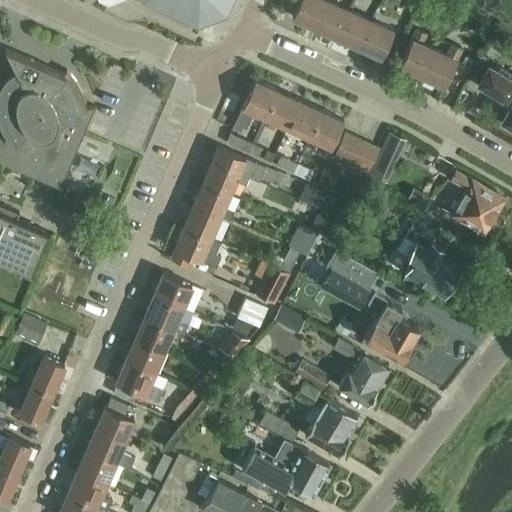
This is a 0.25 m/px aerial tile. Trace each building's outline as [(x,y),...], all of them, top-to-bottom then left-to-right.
[(140,0),(197,26),(226,14),(233,0),(140,0)] [(298,0),(291,15),(314,26),(325,0),(298,0)] [(328,0),(325,0),(314,26),(336,36),(348,9),(328,0)] [(348,9),(336,36),(358,46),(370,19),(348,9)] [(370,19),(358,46),(381,56),(393,29),(370,19)] [(484,20),(480,27),(481,33),(487,37),(494,26),(484,20)] [(399,64),(421,74),(434,47),(421,41),(426,31),(416,27),(412,37),(411,37),(399,64)] [(434,47),(421,74),(444,84),(456,57),(460,47),(451,43),(446,53),(434,47)] [(3,95),(3,102),(4,110),(6,116),(11,122),(16,127),(23,130),(30,131),(37,131),(44,129),(50,140),(58,135),(64,129),(81,136),(94,106),(94,105),(86,107),(85,103),(80,88),(72,76),(66,69),(62,73),(5,48),(4,48),(18,75),(11,80),(6,87),(3,95)] [(511,75),(507,84),(498,79),(503,71),(488,63),(477,81),(511,101),(501,117),(511,123),(511,75)] [(253,111),(264,117),(277,88),(254,78),(235,121),(246,127),(253,111)] [(277,88),(264,117),(286,127),(299,99),(277,88)] [(299,99),(286,127),(308,137),(321,109),(299,99)] [(0,160),(59,186),(81,136),(64,129),(58,135),(50,140),(44,129),(37,131),(30,131),(23,130),(16,127),(11,122),(6,116),(4,110),(3,102),(0,102),(0,160)] [(321,109),(308,137),(330,147),(343,119),(321,109)] [(333,154),(344,159),(355,135),(344,130),(333,154)] [(226,142),(248,152),(252,143),(230,133),(226,142)] [(355,135),(344,159),(355,165),(366,140),(355,135)] [(366,140),(355,165),(367,170),(379,145),(366,140)] [(252,143),(248,152),(257,156),(261,147),(252,143)] [(217,145),(202,181),(229,193),(235,179),(244,183),(248,176),(258,180),(265,166),(217,145)] [(266,148),(262,157),(271,161),(274,152),(266,148)] [(275,164),(292,172),(296,162),(279,154),(275,164)] [(377,157),(370,172),(382,178),(389,162),(377,157)] [(296,162),(292,172),(309,179),(313,169),(296,162)] [(483,229),(503,195),(456,168),(451,177),(467,186),(452,211),(483,229)] [(229,193),(202,181),(192,203),(219,215),(220,215),(229,218),(233,209),(224,205),(229,193)] [(407,197),(425,208),(428,202),(431,198),(413,187),(407,197)] [(322,190),(315,205),(333,213),(340,198),(322,190)] [(428,202),(425,208),(424,210),(439,219),(443,221),(447,213),(428,202)] [(0,203),(0,260),(29,273),(47,231),(16,217),(18,211),(0,203)] [(182,226),(220,241),(210,237),(219,215),(192,203),(182,226)] [(444,295),(461,265),(443,254),(454,234),(436,224),(439,219),(424,210),(420,208),(404,236),(413,241),(405,254),(412,257),(403,272),(444,295)] [(318,212),(310,225),(324,233),(331,219),(318,212)] [(342,219),(335,232),(349,240),(357,228),(342,219)] [(289,245),(288,246),(300,251),(306,254),(318,232),(298,222),(286,244),(289,245)] [(174,249),(170,258),(186,266),(190,256),(214,267),(219,255),(215,253),(220,241),(210,237),(182,226),(172,249),(174,249)] [(274,253),(270,262),(275,265),(289,272),(300,251),(288,246),(282,258),(274,253)] [(366,287),(376,270),(335,248),(325,267),(329,269),(321,285),(357,305),(367,288),(366,287)] [(274,301),(289,272),(275,265),(270,262),(268,261),(253,290),(274,301)] [(163,272),(153,294),(181,306),(191,284),(163,272)] [(408,341),(417,325),(397,314),(401,307),(374,292),(367,305),(372,308),(369,313),(374,316),(363,335),(400,356),(401,354),(408,355),(412,347),(408,341)] [(153,294),(143,316),(171,328),(182,333),(186,324),(175,319),(181,306),(153,294)] [(244,296),(236,315),(259,324),(267,305),(244,296)] [(280,304),(273,318),(282,323),(289,309),(280,304)] [(0,309),(0,331),(2,332),(9,314),(0,309)] [(19,320),(42,330),(45,324),(22,314),(19,320)] [(143,316),(134,337),(162,350),(171,328),(143,316)] [(231,327),(247,334),(251,324),(235,317),(231,327)] [(342,318),(335,328),(346,335),(352,324),(342,318)] [(37,342),(42,330),(19,320),(14,332),(37,342)] [(232,329),(218,346),(225,349),(234,354),(240,347),(248,338),(232,329)] [(366,402),(388,365),(337,336),(331,345),(353,358),(337,384),(366,402)] [(134,337),(124,359),(152,372),(162,350),(134,337)] [(223,351),(207,370),(214,377),(231,357),(234,354),(225,349),(223,351)] [(43,355),(31,383),(51,391),(63,363),(43,355)] [(148,382),(152,372),(124,359),(114,382),(116,383),(111,393),(132,402),(136,392),(157,401),(162,388),(148,382)] [(302,359),(293,373),(321,389),(329,375),(302,359)] [(224,381),(246,393),(255,376),(233,364),(224,381)] [(207,370),(190,388),(191,389),(198,395),(214,377),(207,370)] [(302,379),(294,393),(312,403),(304,416),(311,420),(304,433),(337,452),(347,435),(345,434),(357,415),(317,391),(318,389),(302,379)] [(38,421),(51,391),(31,383),(18,412),(38,421)] [(183,412),(198,395),(191,389),(190,388),(175,405),(183,412)] [(104,405),(95,427),(123,439),(132,418),(123,413),(127,404),(109,397),(106,406),(104,405)] [(259,422),(292,440),(298,428),(265,411),(259,422)] [(95,427),(85,449),(113,461),(128,468),(133,457),(118,450),(123,439),(95,427)] [(9,434),(0,454),(0,463),(16,471),(29,443),(9,434)] [(284,491),(289,481),(312,493),(329,461),(307,450),(307,449),(306,448),(305,449),(282,437),(272,456),(252,446),(241,468),(284,491)] [(85,449),(76,471),(104,483),(113,461),(85,449)] [(179,451),(148,511),(175,511),(200,462),(179,451)] [(163,452),(157,464),(165,468),(171,456),(163,452)] [(0,498),(4,500),(16,471),(0,463),(0,498)] [(160,479),(165,468),(157,464),(152,475),(160,479)] [(76,471),(66,492),(94,504),(95,504),(106,509),(111,497),(100,492),(104,483),(76,471)] [(207,511),(279,511),(261,503),(262,502),(217,479),(200,508),(207,511)] [(132,494),(131,495),(143,500),(147,502),(153,490),(146,486),(140,498),(132,494)] [(91,511),(94,504),(66,492),(57,511),(91,511)] [(142,511),(147,502),(143,500),(131,495),(128,500),(134,503),(129,511),(142,511)]
